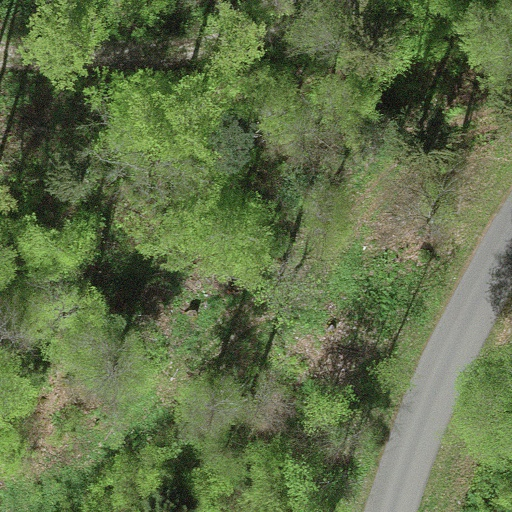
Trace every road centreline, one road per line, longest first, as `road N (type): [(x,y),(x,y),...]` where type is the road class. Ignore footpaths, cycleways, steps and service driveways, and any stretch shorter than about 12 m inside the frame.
road 1 (track): [(507,0),(364,4),(223,44),(144,56),(0,57)]
road 2 (tertiary): [(391,511),(418,432),(511,244)]
